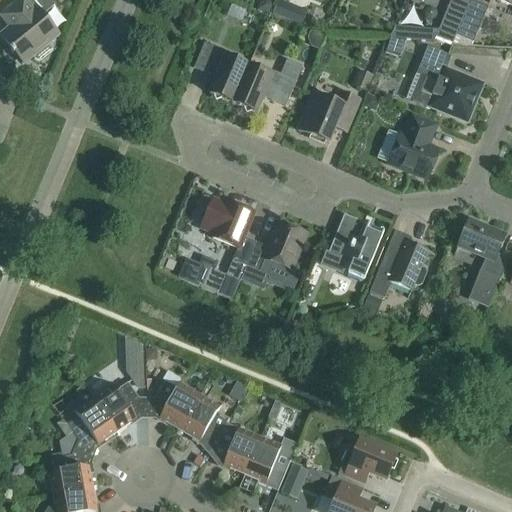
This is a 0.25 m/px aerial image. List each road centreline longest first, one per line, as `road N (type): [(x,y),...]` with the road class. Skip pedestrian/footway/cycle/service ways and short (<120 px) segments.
road 1 (unknown): [(179,0),(95,221),(112,272),(311,341),(359,335),(490,368),(511,405)]
road 2 (residential): [(466,202),(413,212),(196,137)]
road 3 (residential): [(511,511),(411,471),(395,511)]
road 4 (residential): [(466,202),(511,91)]
